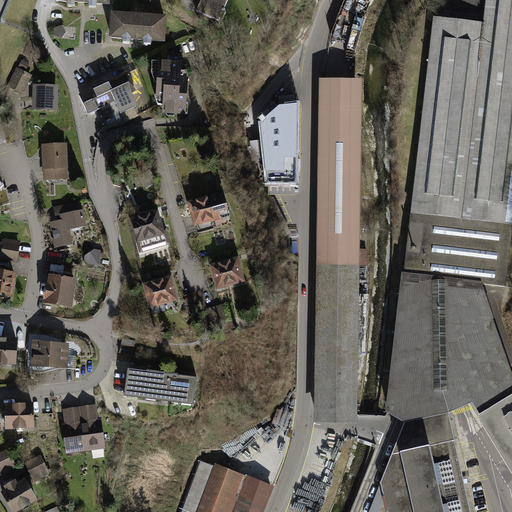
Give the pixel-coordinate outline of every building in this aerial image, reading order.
[(201,0),(197,11),(219,21),(220,18),(223,19),(226,13),(223,11),(228,0),(201,0)] [(358,50),(370,0),(352,0),(351,6),(347,5),(343,22),(337,20),(334,35),(341,37),(343,27),(352,29),(347,47),(358,50)] [(511,511),(511,365),(487,287),(511,286),(511,282),(511,0),(489,0),(485,22),(438,17),(392,411),(399,415),(410,422),(451,413),(463,407),(472,402),(511,469),(511,511)] [(166,16),(111,12),(109,39),(135,41),(164,43),(166,16)] [(62,26),(54,28),(54,35),(61,39),(66,32),(62,26)] [(22,60),(18,67),(26,71),(29,64),(22,60)] [(182,62),(158,60),(158,62),(152,61),(151,73),(154,83),(157,83),(156,95),(154,95),(158,105),(163,105),(162,114),(186,115),(188,81),(190,81),(187,71),(181,71),(182,62)] [(18,69),(17,68),(7,87),(23,95),(32,75),(18,69)] [(137,69),(128,74),(136,91),(132,93),(138,114),(151,108),(137,69)] [(127,73),(79,95),(88,114),(96,111),(105,130),(138,114),(132,93),(136,91),(128,74),(127,73)] [(363,80),(321,79),(318,265),(360,265),(367,266),(367,250),(361,250),(363,80)] [(58,86),(33,85),(32,110),(57,111),(58,86)] [(279,108),(261,124),(263,140),(265,161),(267,184),(269,184),(295,185),(301,185),(302,106),(296,106),(295,96),(279,97),(279,108)] [(265,161),(263,140),(250,142),(252,162),(265,161)] [(67,144),(41,145),(43,181),(69,180),(67,144)] [(206,151),(198,152),(200,161),(208,159),(206,151)] [(150,171),(139,177),(147,188),(157,182),(150,171)] [(135,183),(121,186),(125,208),(139,205),(135,183)] [(295,185),(269,184),(269,195),(295,195),(295,185)] [(224,192),(187,203),(194,227),(196,226),(198,234),(214,229),(212,223),(231,217),(224,192)] [(60,215),(76,212),(74,203),(53,207),(55,216),(60,215)] [(76,212),(60,215),(61,220),(48,223),(54,249),(73,246),(70,230),(86,227),(83,211),(76,212)] [(158,211),(130,219),(140,253),(171,244),(166,229),(163,230),(158,211)] [(20,241),(4,238),(0,259),(17,262),(20,241)] [(85,256),(83,264),(99,267),(102,251),(95,249),(85,256)] [(238,258),(210,266),(217,290),(245,283),(238,258)] [(51,265),(50,271),(63,273),(65,267),(51,265)] [(360,265),(318,265),(316,424),(358,425),(360,265)] [(16,274),(0,271),(0,296),(12,299),(16,274)] [(76,280),(48,275),(47,284),(46,283),(42,304),(71,309),(76,280)] [(170,277),(142,285),(148,309),(151,308),(153,315),(166,311),(164,304),(177,301),(170,277)] [(194,299),(184,302),(188,316),(198,314),(194,299)] [(223,306),(207,310),(212,325),(227,321),(223,306)] [(17,339),(0,338),(0,365),(15,366),(17,339)] [(122,339),(121,344),(134,347),(136,341),(122,339)] [(69,344),(32,342),(30,368),(67,370),(69,344)] [(135,348),(121,345),(119,354),(134,356),(135,348)] [(197,378),(128,370),(124,398),(193,407),(197,378)] [(33,404),(4,405),(5,431),(34,430),(33,404)] [(96,406),(79,408),(85,452),(106,450),(101,419),(97,419),(96,406)] [(79,408),(62,410),(64,424),(62,424),(66,455),(85,452),(79,408)] [(292,414),(277,409),(272,425),(287,429),(292,414)] [(471,511),(453,425),(451,413),(410,422),(405,432),(379,484),(386,511),(471,511)] [(7,450),(0,453),(0,474),(1,477),(17,469),(7,450)] [(40,456),(24,464),(34,482),(50,474),(40,456)] [(201,463),(182,511),(193,511),(211,466),(201,463)] [(263,511),(273,488),(216,466),(198,511),(263,511)] [(305,495),(303,511),(309,511),(317,511),(322,472),(309,470),(306,495),(305,495)] [(5,492),(1,494),(11,511),(19,511),(37,501),(24,479),(17,484),(15,481),(3,488),(5,492)]
